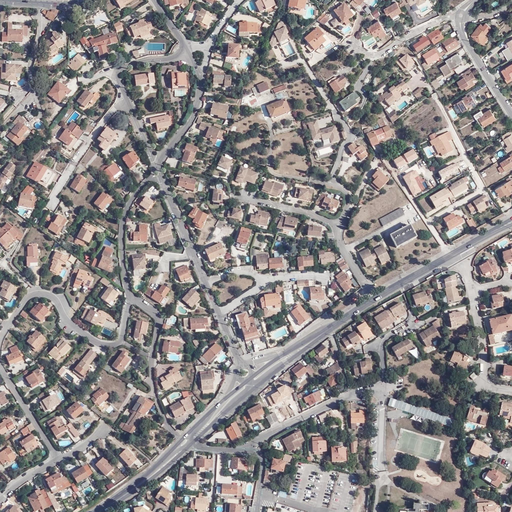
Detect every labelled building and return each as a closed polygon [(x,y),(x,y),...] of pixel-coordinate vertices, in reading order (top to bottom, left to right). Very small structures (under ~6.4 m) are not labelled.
[(97,0),(91,4),(90,5),(95,13),(104,8),(97,0)] [(271,0),(262,0),(255,4),(260,13),(275,7),(271,0)] [(289,0),(288,11),(290,11),(291,8),(301,10),(305,10),(306,0),(289,0)] [(196,4),(193,2),(191,3),(190,8),(188,11),(192,12),(189,17),(207,25),(212,17),(208,16),(210,13),(204,11),(203,13),(194,8),(196,4)] [(396,2),(384,9),(387,14),(390,13),(392,16),(401,11),(396,2)] [(343,23),(348,19),(353,16),(348,10),(346,7),(344,4),(334,11),(342,23),(343,23)] [(437,10),(439,15),(445,13),(441,7),(437,10)] [(59,11),(52,10),(51,13),(49,18),(49,19),(54,21),(56,15),(59,11)] [(323,14),(322,15),(317,20),(324,25),(329,20),(323,14)] [(378,34),(384,30),(378,20),(367,28),(370,33),(372,31),(375,36),(378,34)] [(138,24),(130,27),(131,30),(127,32),(128,36),(132,35),(133,38),(140,36),(149,33),(148,31),(152,30),(150,25),(146,26),(145,24),(143,24),(142,22),(142,21),(140,21),(139,22),(138,22),(138,24)] [(7,40),(15,40),(15,39),(23,39),(23,36),(28,36),(28,26),(16,25),(16,30),(13,29),(13,25),(13,23),(9,22),(8,32),(3,32),(2,41),(7,41),(7,40)] [(115,27),(117,31),(122,29),(119,22),(114,24),(114,26),(115,27)] [(483,27),(480,24),(471,36),(482,45),(488,38),(484,34),(490,27),(485,23),(483,27)] [(257,24),(246,24),(242,24),(239,24),(239,35),(249,34),(257,33),(257,24)] [(101,29),(104,36),(110,34),(107,27),(101,29)] [(316,28),(304,39),(309,44),(305,47),(311,53),(325,40),(321,36),(323,35),(316,28)] [(428,35),(434,44),(438,41),(443,38),(437,29),(428,35)] [(54,36),(52,38),(46,43),(47,45),(44,49),(50,56),(54,53),(53,52),(58,47),(59,48),(65,43),(60,38),(61,38),(57,32),(56,31),(54,31),(53,32),(53,34),(53,35),(54,36)] [(94,38),(88,43),(84,46),(87,50),(93,47),(95,53),(99,52),(101,59),(108,57),(105,46),(118,43),(115,32),(110,34),(104,36),(95,40),(94,38)] [(424,33),(422,33),(424,37),(419,40),(420,41),(413,47),(417,52),(429,44),(426,39),(427,38),(424,33)] [(84,46),(88,43),(84,37),(80,41),(84,46)] [(448,52),(457,46),(453,41),(452,38),(443,43),(445,47),(442,49),(445,53),(448,51),(448,52)] [(238,45),(227,45),(228,58),(238,57),(238,45)] [(79,54),(68,64),(76,72),(87,62),(86,62),(81,57),(85,54),(80,48),(76,52),(79,54)] [(441,56),(436,48),(433,50),(438,58),(441,56)] [(422,64),(426,71),(430,68),(428,64),(433,61),(438,58),(433,50),(421,57),(422,59),(424,58),(426,62),(422,64)] [(81,57),(86,62),(90,59),(85,54),(81,57)] [(447,63),(441,67),(446,76),(453,72),(451,69),(463,62),(465,65),(469,62),(466,57),(461,60),(460,58),(462,57),(460,54),(458,55),(457,54),(446,61),(447,63)] [(507,80),(511,75),(511,61),(500,70),(507,80)] [(3,67),(1,67),(1,79),(5,79),(5,80),(14,80),(14,73),(16,73),(21,73),(21,65),(6,65),(6,67),(3,67)] [(461,75),(458,76),(460,80),(457,82),(461,88),(464,86),(466,89),(474,83),(472,80),(475,78),(470,69),(463,73),(464,74),(462,76),(461,75)] [(176,72),(171,72),(171,76),(172,83),(177,82),(177,87),(185,86),(185,74),(180,74),(177,75),(176,72)] [(221,76),(221,74),(221,73),(213,72),(212,76),(214,76),(214,83),(224,84),(224,87),(230,87),(231,80),(231,77),(225,76),(221,76)] [(153,74),(134,76),(135,86),(154,84),(153,74)] [(336,77),(328,82),(334,91),(337,92),(343,88),(343,86),(342,84),(345,82),(345,80),(343,76),(338,79),(336,77)] [(394,85),(389,90),(391,92),(385,98),(391,106),(408,92),(407,91),(411,89),(404,80),(396,87),(394,85)] [(60,82),(49,94),(58,102),(65,94),(66,95),(70,91),(60,82)] [(242,98),(242,99),(258,95),(260,94),(269,90),(265,83),(251,89),(253,94),(242,98)] [(275,95),(284,91),(282,87),(282,86),(273,90),(275,95)] [(421,88),(413,94),(417,100),(425,94),(421,88)] [(93,95),(90,93),(88,92),(85,90),(77,102),(84,107),(89,102),(88,101),(90,98),(91,99),(93,95)] [(92,91),(90,93),(93,95),(91,99),(94,101),(99,95),(97,93),(96,93),(95,92),(96,92),(92,90),(92,91)] [(455,106),(453,107),(457,114),(462,111),(462,112),(468,108),(467,107),(471,104),(472,105),(475,103),(473,100),(476,98),(472,90),(465,94),(466,96),(462,98),(462,99),(457,103),(456,101),(453,103),(455,106)] [(354,91),(338,103),(344,112),(356,103),(353,99),(357,96),(354,91)] [(258,95),(242,99),(241,105),(248,102),(252,109),(260,106),(255,97),(260,94),(258,95)] [(276,103),(266,107),(271,118),(290,111),(286,101),(277,105),(276,103)] [(219,115),(227,116),(229,107),(213,103),(211,114),(219,116),(219,115)] [(481,122),(482,122),(484,126),(495,119),(490,109),(483,114),(481,110),(474,115),(476,119),(478,118),(480,122),(481,122)] [(394,111),(388,115),(393,123),(399,118),(394,111)] [(22,136),(28,129),(23,123),(26,119),(20,114),(13,121),(16,125),(6,135),(17,145),(24,137),(22,136)] [(169,115),(164,116),(165,117),(157,119),(157,117),(150,119),(151,123),(156,123),(158,128),(173,125),(173,124),(172,124),(171,119),(170,120),(169,115)] [(383,117),(378,119),(381,128),(386,126),(383,117)] [(203,136),(210,138),(211,137),(216,139),(216,137),(220,139),(223,132),(209,127),(210,126),(201,122),(198,128),(205,130),(205,131),(206,129),(207,130),(206,133),(204,132),(203,136)] [(72,123),(69,128),(66,131),(63,134),(59,140),(69,147),(76,136),(78,138),(82,133),(78,130),(79,128),(72,123)] [(373,131),(364,135),(371,145),(392,136),(388,126),(374,132),(373,131)] [(112,139),(116,135),(107,128),(98,139),(103,143),(100,147),(104,151),(105,151),(110,145),(113,140),(112,139)] [(31,131),(28,129),(22,136),(24,137),(17,145),(18,145),(31,131)] [(507,131),(501,136),(508,146),(505,148),(508,152),(511,148),(511,135),(511,134),(510,135),(507,131)] [(451,137),(448,132),(431,141),(433,146),(436,144),(440,153),(442,157),(452,151),(447,142),(446,139),(451,137)] [(350,140),(352,143),(348,147),(351,151),(353,155),(355,153),(358,151),(363,159),(368,155),(361,145),(357,148),(354,143),(355,142),(354,141),(358,138),(356,135),(350,140)] [(71,148),(78,138),(76,136),(69,147),(71,148)] [(198,147),(187,144),(185,150),(186,151),(183,161),(192,164),(198,147)] [(105,151),(104,151),(102,153),(105,155),(112,147),(110,145),(105,151)] [(127,155),(123,158),(131,169),(137,164),(136,163),(140,159),(134,152),(128,156),(127,155)] [(511,153),(510,155),(511,156),(499,163),(500,165),(497,168),(500,173),(511,165),(511,153)] [(226,169),(229,170),(233,162),(223,157),(219,166),(226,169)] [(16,168),(10,162),(4,170),(5,170),(2,173),(0,176),(0,189),(1,190),(8,178),(10,178),(11,176),(11,174),(16,168)] [(57,175),(48,170),(47,172),(43,169),(44,167),(36,163),(27,178),(48,190),(57,175)] [(107,164),(98,172),(100,175),(103,173),(109,180),(111,181),(112,181),(113,180),(114,178),(113,176),(120,171),(114,164),(109,167),(107,164)] [(242,183),(243,182),(244,180),(247,181),(254,184),(258,174),(242,168),(237,181),(242,183)] [(378,171),(371,177),(375,181),(373,182),(372,183),(379,190),(388,182),(378,171)] [(82,180),(83,178),(78,175),(70,188),(79,193),(86,182),(82,180)] [(196,181),(180,177),(178,186),(186,187),(186,188),(194,190),(196,181)] [(509,190),(511,188),(511,180),(509,177),(506,179),(508,181),(494,188),(499,196),(505,193),(506,196),(511,193),(509,190)] [(449,197),(450,198),(462,192),(461,190),(467,187),(465,183),(463,179),(462,178),(451,185),(452,186),(445,190),(449,197)] [(262,191),(270,194),(272,191),(280,194),(281,191),(283,192),(285,186),(275,182),(274,184),(266,181),(262,191)] [(378,192),(379,190),(372,183),(370,185),(378,192)] [(314,191),(309,190),(309,192),(301,190),(301,188),(297,187),(295,197),(299,198),(299,199),(307,201),(307,198),(312,199),(314,191)] [(445,190),(445,189),(429,197),(432,201),(436,199),(438,203),(441,202),(449,197),(445,190)] [(223,203),(223,198),(224,195),(224,191),(215,190),(213,201),(215,202),(221,203),(223,203)] [(113,201),(103,193),(94,205),(102,211),(108,204),(110,205),(113,201)] [(30,201),(31,196),(20,194),(18,206),(32,208),(33,202),(30,201)] [(142,196),(135,203),(139,207),(140,205),(147,211),(153,203),(148,199),(149,198),(147,196),(145,199),(142,196)] [(327,205),(326,208),(325,209),(332,212),(334,208),(337,209),(340,203),(332,200),(332,201),(326,198),(320,196),(317,202),(323,204),(324,203),(327,205)] [(477,211),(486,206),(483,202),(487,200),(484,196),(472,202),(475,206),(473,207),(470,204),(467,206),(471,212),(476,209),(477,211)] [(436,199),(432,201),(435,208),(442,204),(441,202),(438,203),(436,199)] [(197,208),(191,214),(197,217),(196,220),(194,223),(198,225),(197,227),(202,230),(209,216),(200,211),(201,210),(197,208)] [(233,212),(229,211),(228,217),(241,220),(243,210),(234,208),(233,212)] [(400,209),(378,220),(382,227),(404,216),(400,209)] [(258,217),(256,217),(252,216),(251,222),(255,223),(255,224),(260,225),(260,223),(268,225),(270,218),(271,218),(272,215),(259,211),(259,215),(258,217)] [(457,222),(458,224),(463,222),(459,216),(455,218),(453,214),(442,220),(447,228),(457,222)] [(56,220),(55,219),(49,229),(57,234),(56,234),(58,236),(67,221),(59,215),(56,220)] [(285,227),(295,230),(296,226),(298,226),(299,220),(287,217),(286,219),(282,218),(277,228),(284,229),(285,227)] [(89,225),(85,223),(75,242),(84,247),(86,242),(87,243),(92,234),(93,235),(95,230),(88,226),(89,225)] [(167,236),(173,234),(170,225),(162,227),(160,223),(154,224),(160,244),(169,241),(168,239),(167,236)] [(14,244),(16,242),(13,239),(18,234),(12,228),(12,229),(7,224),(2,231),(1,229),(0,229),(0,239),(1,240),(0,241),(0,244),(9,252),(15,246),(14,244)] [(147,225),(140,225),(140,233),(134,233),(134,232),(131,232),(131,239),(134,239),(134,241),(147,241),(147,225)] [(323,229),(318,228),(314,227),(314,226),(310,225),(308,236),(321,238),(323,229)] [(252,230),(243,226),(238,240),(243,242),(241,246),(246,248),(252,230)] [(409,226),(389,237),(395,249),(400,247),(399,245),(410,240),(411,241),(416,238),(409,226)] [(21,241),(24,234),(21,233),(21,230),(18,234),(13,239),(16,242),(18,240),(21,241)] [(221,244),(206,251),(211,261),(225,254),(221,244)] [(102,257),(98,267),(109,272),(111,272),(112,272),(113,270),(113,269),(113,267),(112,267),(111,266),(113,260),(109,258),(113,250),(106,246),(101,256),(102,257)] [(367,249),(363,251),(364,252),(361,254),(360,252),(358,254),(365,268),(370,265),(368,262),(373,260),(377,258),(379,261),(383,259),(385,262),(389,260),(382,246),(380,247),(380,248),(378,249),(378,248),(373,250),(374,253),(370,255),(367,249)] [(37,248),(29,248),(27,248),(28,258),(27,258),(28,267),(39,266),(38,258),(39,258),(39,253),(37,254),(37,248)] [(511,251),(502,253),(503,257),(502,257),(503,262),(511,259),(511,248),(511,249),(511,251)] [(50,270),(56,273),(62,262),(65,264),(67,258),(57,252),(52,260),(53,260),(51,264),(52,265),(50,269),(50,270)] [(331,252),(325,253),(326,254),(320,255),(320,260),(322,260),(322,264),(328,263),(328,261),(335,261),(335,254),(331,254),(331,252)] [(274,259),(268,259),(270,269),(283,268),(281,256),(279,256),(279,253),(274,253),(274,259)] [(139,270),(146,269),(145,262),(146,262),(145,255),(133,256),(135,270),(139,270)] [(265,255),(256,256),(257,267),(259,267),(259,268),(259,270),(265,269),(265,268),(269,268),(268,259),(265,260),(265,255)] [(313,265),(313,256),(297,258),(298,266),(313,265)] [(490,271),(491,272),(492,273),(496,271),(490,259),(485,262),(485,263),(478,266),(482,275),(484,274),(490,271)] [(348,267),(344,261),(339,265),(343,270),(348,267)] [(187,265),(183,267),(184,269),(182,270),(180,268),(177,270),(181,281),(190,277),(189,273),(191,272),(187,265)] [(79,270),(77,276),(74,287),(79,289),(80,285),(81,283),(84,283),(83,286),(89,288),(93,278),(87,276),(85,276),(86,273),(79,270)] [(347,273),(344,275),(338,279),(337,280),(346,292),(350,289),(348,286),(352,283),(348,277),(349,276),(347,273)] [(109,283),(103,278),(100,282),(106,287),(109,283)] [(4,282),(2,286),(0,288),(2,290),(0,293),(0,296),(7,300),(11,293),(13,293),(15,289),(4,282)] [(152,290),(148,295),(160,304),(170,290),(162,285),(157,293),(152,290)] [(455,286),(445,289),(448,304),(462,300),(461,297),(457,297),(456,291),(457,291),(455,286)] [(111,301),(113,302),(118,295),(108,288),(100,299),(108,305),(110,302),(111,301)] [(319,300),(324,300),(324,292),(322,292),(322,288),(310,289),(311,299),(318,299),(319,300)] [(191,307),(195,303),(193,301),(197,296),(198,295),(191,289),(189,291),(187,290),(185,292),(187,294),(182,300),(191,307)] [(429,302),(430,304),(434,303),(431,296),(427,297),(425,292),(413,296),(417,306),(420,305),(429,302)] [(275,306),(280,305),(279,294),(265,296),(265,297),(262,298),(260,299),(260,300),(260,302),(261,303),(262,307),(266,307),(267,309),(268,310),(265,313),(266,315),(268,316),(271,316),(273,316),(276,314),(275,310),(276,310),(275,308),(275,306)] [(502,294),(492,296),(493,304),(491,304),(492,309),(504,306),(502,294)] [(41,302),(48,309),(49,307),(42,301),(41,302)] [(35,309),(34,308),(30,312),(41,321),(44,317),(43,315),(48,309),(41,302),(38,306),(35,309)] [(298,303),(292,308),(294,309),(291,311),(298,320),(297,321),(300,325),(309,317),(298,303)] [(387,312),(393,322),(397,320),(395,318),(398,316),(399,317),(406,313),(400,303),(387,312)] [(103,324),(105,319),(100,316),(100,314),(97,313),(95,311),(94,313),(86,309),(81,319),(95,326),(98,321),(103,324)] [(111,322),(113,319),(109,315),(98,309),(97,313),(100,314),(100,316),(105,319),(111,322)] [(381,330),(394,323),(393,322),(387,312),(387,311),(375,318),(381,330)] [(464,312),(450,315),(452,327),(456,326),(456,324),(466,322),(464,312)] [(247,313),(238,316),(241,328),(245,343),(259,338),(252,316),(248,317),(247,313)] [(488,320),(491,335),(511,329),(511,323),(510,315),(488,320)] [(207,318),(191,319),(192,329),(205,328),(204,325),(208,325),(207,318)] [(148,322),(137,319),(132,336),(138,338),(139,331),(144,333),(148,322)] [(427,329),(419,334),(426,347),(431,344),(430,343),(440,337),(438,333),(440,332),(438,320),(431,323),(433,326),(428,328),(429,330),(427,331),(427,329)] [(357,334),(361,341),(364,338),(373,333),(370,330),(369,328),(366,323),(358,328),(360,332),(357,334)] [(37,330),(28,342),(36,349),(45,338),(37,330)] [(357,334),(355,332),(342,340),(346,346),(351,342),(352,344),(353,345),(357,343),(358,345),(362,342),(361,341),(357,334)] [(62,339),(55,347),(58,349),(65,341),(62,339)] [(398,346),(393,349),(398,358),(414,348),(408,339),(398,346)] [(170,343),(165,342),(163,353),(168,353),(168,351),(178,352),(178,348),(180,348),(180,342),(170,340),(170,343)] [(58,349),(55,347),(49,353),(55,359),(56,359),(60,355),(62,357),(71,347),(65,341),(58,349)] [(201,353),(197,357),(204,363),(205,364),(206,364),(207,363),(208,362),(209,363),(223,350),(216,343),(203,356),(201,353)] [(328,352),(321,343),(314,349),(318,355),(315,357),(319,363),(324,360),(322,357),(328,352)] [(16,344),(9,348),(12,353),(5,356),(9,364),(14,362),(15,363),(23,359),(16,344)] [(75,368),(73,371),(83,380),(89,371),(88,370),(90,367),(88,365),(93,359),(95,361),(97,359),(98,359),(99,357),(90,350),(75,368)] [(462,355),(462,354),(455,350),(450,361),(454,363),(455,362),(458,363),(457,365),(466,369),(471,359),(464,356),(462,355)] [(111,366),(122,372),(124,369),(123,367),(129,359),(125,356),(120,353),(111,366)] [(366,362),(354,364),(356,375),(369,373),(368,370),(373,369),(371,359),(366,360),(366,362)] [(313,372),(308,366),(305,369),(300,363),(291,370),(298,378),(307,371),(309,374),(313,372)] [(105,364),(102,368),(108,372),(111,367),(105,364)] [(332,375),(334,373),(340,370),(338,364),(327,371),(328,372),(330,371),(332,375)] [(510,374),(510,376),(511,376),(511,366),(504,366),(503,373),(510,374)] [(165,375),(160,378),(162,381),(160,382),(163,387),(174,381),(174,380),(180,376),(176,367),(169,371),(170,373),(165,376),(165,375)] [(28,370),(24,373),(32,385),(39,381),(40,383),(45,380),(38,369),(32,372),(33,373),(31,374),(28,370)] [(212,370),(199,372),(202,390),(213,388),(212,380),(213,380),(212,370)] [(339,373),(341,372),(340,370),(334,373),(335,374),(327,379),(331,387),(340,382),(338,379),(341,378),(339,373)] [(101,390),(100,388),(92,395),(94,396),(91,399),(95,403),(96,402),(99,405),(109,396),(103,389),(101,390)] [(312,394),(316,403),(322,400),(319,396),(322,395),(319,391),(312,394)] [(46,395),(44,392),(38,397),(40,400),(46,395)] [(80,399),(86,403),(89,400),(87,399),(89,396),(85,392),(80,399)] [(53,394),(50,396),(39,403),(45,413),(59,404),(53,394)] [(311,406),(316,403),(312,394),(304,398),(307,403),(309,402),(311,406)] [(132,434),(148,410),(150,407),(152,408),(153,405),(149,402),(150,401),(141,396),(131,412),(133,414),(132,416),(127,423),(123,421),(120,426),(124,428),(123,429),(132,434)] [(189,398),(171,408),(176,418),(195,409),(189,398)] [(287,406),(284,401),(279,403),(277,400),(272,402),(279,416),(293,409),(291,404),(287,406)] [(85,411),(78,403),(78,402),(72,407),(70,405),(66,408),(68,410),(67,411),(75,419),(85,411)] [(257,418),(260,416),(264,414),(261,408),(263,407),(261,403),(258,405),(258,406),(247,411),(249,415),(246,416),(249,422),(252,420),(253,422),(258,420),(257,418)] [(511,417),(510,420),(510,422),(511,422),(511,406),(502,404),(499,416),(503,417),(504,413),(508,414),(507,416),(511,417)] [(480,422),(479,424),(485,425),(489,411),(483,409),(482,412),(473,410),(474,406),(470,405),(466,420),(471,421),(472,419),(480,422)] [(359,414),(350,414),(351,428),(356,428),(356,423),(364,422),(364,411),(359,411),(359,414)] [(275,413),(270,415),(275,423),(279,421),(275,413)] [(58,420),(61,419),(59,415),(48,422),(56,436),(64,431),(68,429),(66,424),(65,425),(61,427),(58,420)] [(275,423),(270,415),(267,417),(271,425),(275,423)] [(3,423),(0,424),(0,434),(0,435),(8,430),(10,432),(16,428),(10,419),(6,421),(5,419),(2,421),(3,423)] [(231,427),(229,428),(226,430),(231,440),(232,439),(234,443),(243,438),(241,435),(242,434),(235,422),(230,425),(231,427)] [(31,433),(30,432),(28,430),(29,430),(27,426),(20,431),(23,434),(24,433),(26,436),(31,433)] [(76,438),(80,435),(73,426),(69,429),(76,438)] [(291,436),(284,440),(290,452),(294,449),(295,451),(297,451),(298,449),(297,448),(302,446),(301,443),(305,441),(300,431),(290,435),(291,436)] [(32,435),(20,443),(23,448),(24,447),(26,450),(33,446),(34,447),(38,444),(32,435)] [(484,445),(485,443),(476,439),(473,448),(481,452),(480,454),(489,457),(492,448),(490,447),(484,445)] [(326,441),(322,441),(312,441),(313,452),(314,452),(322,452),(326,451),(326,441)] [(344,446),(332,447),(332,461),(346,461),(345,448),(344,448),(344,446)] [(0,454),(0,464),(2,463),(3,466),(9,462),(10,462),(16,459),(9,448),(0,454)] [(128,462),(131,465),(137,459),(126,448),(119,455),(127,464),(128,462)] [(106,455),(102,457),(103,458),(96,464),(106,475),(114,469),(107,462),(110,459),(106,455)] [(213,468),(214,460),(205,460),(205,458),(200,458),(200,459),(197,459),(197,467),(200,467),(200,472),(205,472),(205,468),(213,468)] [(249,460),(233,459),(232,469),(249,470),(249,460)] [(286,463),(274,459),(271,470),(272,470),(272,472),(273,473),(274,472),(279,473),(280,471),(283,472),(286,463)] [(83,468),(72,476),(78,485),(90,477),(83,468)] [(187,469),(180,468),(179,481),(180,481),(180,479),(183,479),(183,476),(185,476),(185,479),(186,479),(186,485),(196,486),(196,483),(197,476),(186,475),(187,469)] [(505,477),(494,469),(492,472),(490,470),(487,474),(488,475),(486,477),(492,482),(494,479),(496,481),(493,484),(497,487),(502,480),(503,481),(505,477)] [(45,484),(48,490),(50,489),(55,487),(63,482),(58,474),(46,480),(47,483),(45,484)] [(222,483),(221,493),(236,494),(243,495),(244,486),(237,486),(237,485),(222,483)] [(27,498),(34,511),(41,508),(42,510),(47,507),(38,489),(34,491),(35,493),(31,495),(32,495),(30,496),(27,498)] [(168,494),(161,489),(155,498),(169,507),(171,503),(168,501),(172,496),(168,494)] [(197,509),(206,510),(207,499),(203,499),(204,494),(198,493),(198,498),(195,498),(195,502),(191,502),(191,508),(197,509)] [(500,500),(505,501),(509,495),(501,493),(500,500)] [(476,503),(476,511),(497,511),(497,506),(492,506),(492,502),(476,503)]
